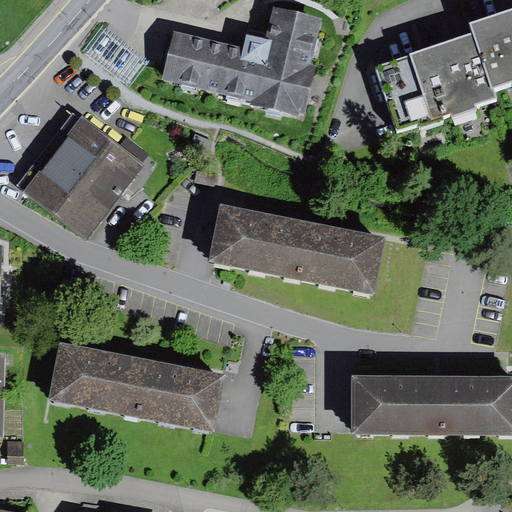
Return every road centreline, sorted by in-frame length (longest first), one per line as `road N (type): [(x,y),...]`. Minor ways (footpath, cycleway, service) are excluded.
road 1 (residential): [(0,211),(78,264),(261,325),(445,365),(470,269)]
road 2 (residential): [(0,487),(90,486),(200,510)]
road 3 (residential): [(448,0),(390,23),(368,48),(347,98)]
road 4 (primary): [(90,0),(0,95)]
